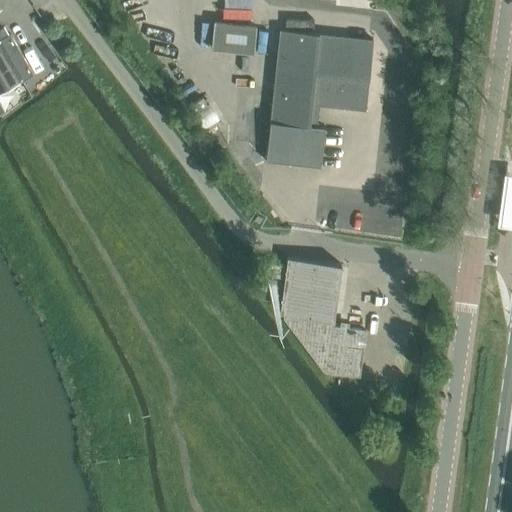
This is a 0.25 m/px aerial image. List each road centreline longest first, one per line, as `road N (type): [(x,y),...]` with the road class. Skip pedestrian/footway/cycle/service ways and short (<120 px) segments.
road 1 (unclassified): [(471,269),(243,240),(62,0)]
road 2 (unclassified): [(471,269),(508,0)]
road 3 (unclassified): [(439,511),(471,269)]
